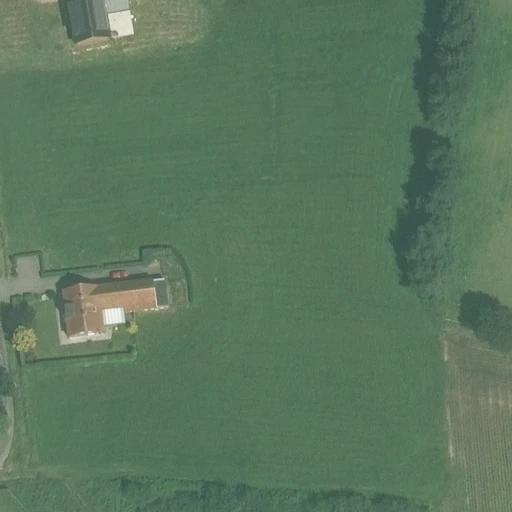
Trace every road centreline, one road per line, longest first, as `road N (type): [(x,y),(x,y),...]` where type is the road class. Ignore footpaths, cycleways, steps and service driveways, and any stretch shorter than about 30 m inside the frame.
road 1 (unknown): [(0,290),(177,272)]
road 2 (residential): [(0,324),(10,393),(0,450)]
